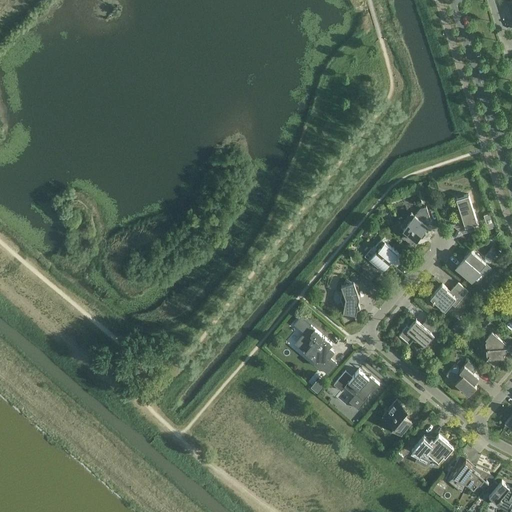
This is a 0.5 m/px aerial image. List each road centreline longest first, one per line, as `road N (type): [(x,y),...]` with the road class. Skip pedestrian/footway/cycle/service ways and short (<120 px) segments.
road 1 (residential): [(477,426),(369,331),(444,240)]
road 2 (tertiary): [(455,0),(511,181)]
